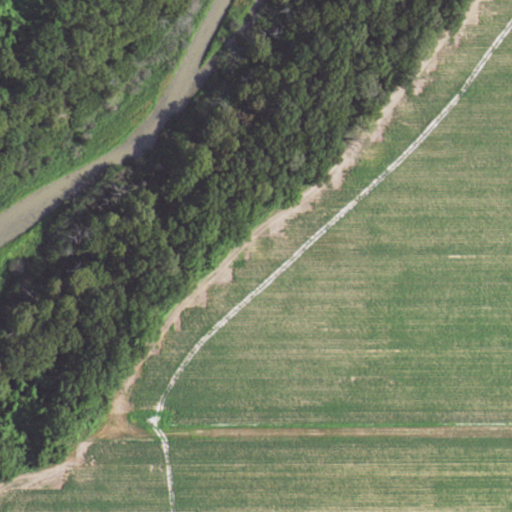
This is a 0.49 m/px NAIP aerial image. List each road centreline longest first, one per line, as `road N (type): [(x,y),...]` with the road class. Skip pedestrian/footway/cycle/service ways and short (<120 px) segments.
road 1 (track): [(148,423),(157,359),(174,315),(240,245),(366,138),(470,0)]
road 2 (track): [(511,428),(148,423),(107,467),(0,500)]
